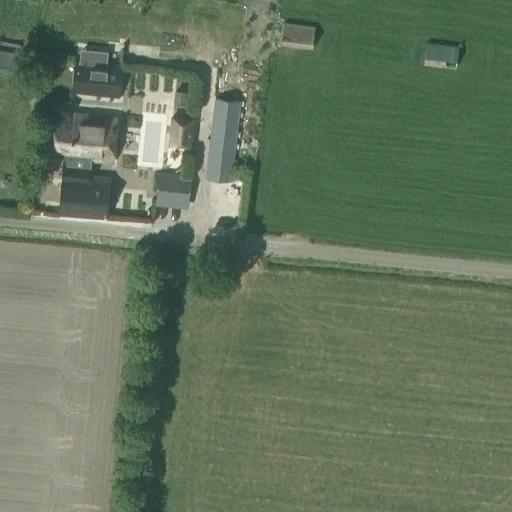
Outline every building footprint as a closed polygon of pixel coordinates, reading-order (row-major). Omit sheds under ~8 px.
[(281,24),(278,44),(311,49),(314,28),(281,24)] [(425,43),(422,64),(456,68),(458,47),(425,43)] [(0,77),(18,80),(21,61),(19,60),(0,56),(0,77)] [(75,62),(72,93),(118,97),(121,67),(75,62)] [(175,92),(175,102),(184,103),(185,92),(175,92)] [(214,100),(205,180),(230,182),(239,102),(214,100)] [(51,102),(46,156),(60,157),(56,214),(105,218),(109,181),(86,178),(88,161),(110,163),(114,118),(73,114),(72,116),(68,115),(69,103),(51,102)] [(158,172),(156,194),(188,198),(191,177),(158,172)]
